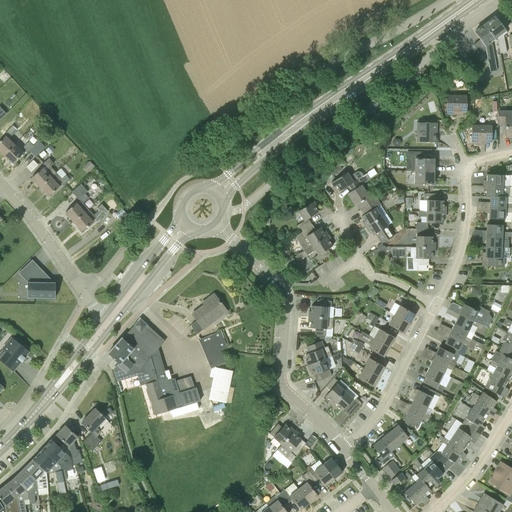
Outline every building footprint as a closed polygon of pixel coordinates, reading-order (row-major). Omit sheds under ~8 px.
[(507,53),(506,44),(505,39),(500,35),(506,30),(495,17),(484,25),(495,39),(497,37),(500,53),(501,61),(504,60),(505,67),(508,67),(506,54),(507,53)] [(474,32),(480,40),(485,45),(486,49),(489,68),(496,66),(492,45),(491,42),(495,39),(484,25),(474,32)] [(486,49),(485,45),(480,40),(473,45),(477,50),(475,51),(478,55),(486,49)] [(456,113),(466,113),(466,96),(447,95),(446,114),(456,115),(456,113)] [(505,137),(511,136),(511,111),(498,112),(498,125),(506,125),(505,137)] [(0,151),(4,155),(17,142),(12,136),(18,131),(17,130),(19,128),(15,124),(13,126),(9,122),(2,129),(7,134),(0,141),(0,151)] [(38,122),(25,135),(28,138),(40,125),(38,122)] [(420,133),(417,133),(417,142),(436,143),(437,123),(420,123),(420,133)] [(481,143),(491,143),(492,126),(472,125),(471,144),(481,144),(481,143)] [(13,164),(23,153),(26,152),(27,153),(29,151),(36,157),(39,155),(39,154),(45,147),(38,141),(33,146),(29,142),(23,148),(17,142),(4,155),(13,164)] [(49,154),(55,150),(50,145),(45,150),(49,154)] [(31,153),(23,160),(32,170),(39,163),(31,153)] [(51,177),(56,173),(51,167),(54,164),(49,158),(42,165),(44,167),(32,178),(40,187),(51,177)] [(434,172),(434,159),(414,158),(414,171),(434,172)] [(88,163),(84,167),(89,172),(92,168),(88,163)] [(433,185),(434,172),(414,171),(414,184),(433,185)] [(361,186),(360,185),(370,179),(366,174),(364,176),(362,174),(361,172),(359,172),(357,172),(354,173),(349,176),(347,173),(331,183),(334,188),(336,186),(339,191),(347,186),(351,192),(361,186)] [(51,177),(40,187),(48,196),(60,186),(62,185),(63,186),(70,180),(66,175),(62,179),(56,173),(51,177)] [(507,175),(502,175),(487,175),(487,181),(484,181),(483,182),(483,186),(509,187),(509,186),(509,178),(507,178),(507,175)] [(74,222),(88,209),(83,203),(89,198),(85,194),(87,192),(81,184),(72,192),(79,201),(65,213),(74,222)] [(363,209),(376,200),(373,195),(368,198),(361,186),(351,192),(347,194),(355,206),(359,203),(363,209)] [(509,197),(509,187),(483,186),(483,189),(484,190),(486,190),(486,197),(490,197),(501,198),(501,197),(509,197)] [(440,194),(435,194),(424,194),(424,201),(426,201),(426,211),(445,212),(445,207),(443,206),(443,201),(440,201),(440,194)] [(511,199),(511,197),(509,197),(501,197),(501,198),(490,197),(490,203),(487,203),(486,203),(486,207),(511,208),(511,199)] [(365,227),(381,217),(375,208),(380,206),(376,200),(363,209),(360,211),(363,216),(361,216),(365,221),(363,223),(365,227)] [(308,219),(318,212),(315,208),(317,206),(314,201),(298,212),(304,221),(296,226),(300,232),(312,225),(308,219)] [(74,222),(82,232),(95,220),(96,221),(107,211),(102,205),(97,209),(98,211),(94,215),(88,209),(74,222)] [(511,208),(486,207),(486,211),(487,212),(489,212),(489,219),(505,219),(505,213),(511,212),(511,208)] [(119,219),(122,216),(126,213),(123,209),(122,209),(116,214),(119,219)] [(445,212),(426,211),(418,211),(418,217),(428,217),(428,223),(443,223),(443,217),(445,217),(445,212)] [(126,213),(122,216),(127,224),(131,220),(126,213)] [(370,230),(373,235),(375,234),(381,244),(393,236),(381,217),(365,227),(368,232),(370,230)] [(483,235),(508,237),(511,236),(511,232),(502,232),(502,225),(487,224),(486,231),(484,231),(483,232),(483,235)] [(323,232),(320,228),(315,231),(312,225),(300,232),(300,233),(295,237),(304,251),(328,236),(325,231),(323,232)] [(428,236),(428,230),(417,229),(416,247),(435,248),(435,242),(432,242),(432,237),(428,236)] [(486,247),(501,247),(508,247),(508,237),(483,235),(483,239),(484,240),(486,240),(486,247)] [(316,257),(319,262),(331,254),(328,249),(332,246),(329,242),(331,240),(328,236),(304,251),(295,257),(298,261),(315,250),(318,255),(316,257)] [(382,245),(372,252),(374,256),(384,250),(385,249),(385,248),(385,247),(385,246),(382,245)] [(435,253),(435,248),(416,247),(410,247),(410,257),(407,257),(407,270),(416,270),(416,264),(427,265),(427,259),(432,259),(432,253),(435,253)] [(501,258),(501,247),(486,247),(485,253),(482,252),(482,266),(504,267),(504,258),(501,258)] [(279,254),(275,262),(282,265),(286,257),(279,254)] [(33,283),(32,298),(55,299),(55,283),(49,283),(45,278),(47,275),(32,260),(21,271),(32,283),(33,283)] [(393,263),(392,264),(395,269),(398,270),(400,271),(400,267),(396,263),(394,263),(393,263)] [(422,292),(426,284),(419,281),(415,288),(422,292)] [(195,335),(227,311),(214,294),(202,304),(204,306),(192,315),(196,320),(191,324),(195,335)] [(333,307),(331,307),(331,301),(317,300),(317,306),(311,306),(311,312),(309,311),(308,317),(333,319),(333,307)] [(501,305),(494,302),(490,309),(497,312),(501,305)] [(464,304),(461,310),(459,309),(458,309),(456,313),(479,324),(487,328),(492,319),(488,313),(479,309),(478,311),(464,304)] [(394,315),(410,324),(415,315),(400,306),(394,315)] [(379,318),(374,315),(370,313),(367,318),(376,323),(379,318)] [(477,327),(479,324),(456,313),(455,316),(455,317),(457,318),(454,324),(468,331),(472,324),(477,327)] [(404,334),(410,324),(394,315),(389,325),(404,334)] [(332,328),(333,319),(308,317),(308,322),(310,322),(310,328),(315,328),(314,335),(319,336),(326,336),(326,329),(330,329),(332,328)] [(134,326),(122,339),(134,349),(127,357),(134,364),(133,365),(139,371),(137,373),(138,375),(139,380),(144,379),(146,383),(167,377),(158,349),(165,341),(147,325),(140,318),(134,325),(134,326)] [(373,327),(376,323),(367,318),(365,322),(373,327)] [(469,343),(475,346),(481,349),(483,345),(465,337),(468,331),(454,324),(452,329),(450,328),(448,329),(447,332),(469,343)] [(389,348),(395,338),(380,329),(374,339),(389,348)] [(206,357),(220,351),(227,348),(220,331),(199,340),(206,357)] [(511,333),(507,331),(503,340),(505,342),(502,347),(511,351),(511,333)] [(374,339),(362,332),(358,339),(370,345),(368,348),(384,357),(389,348),(374,339)] [(473,350),(475,346),(469,343),(447,332),(445,336),(445,337),(448,338),(445,344),(459,350),(462,345),(473,350)] [(0,359),(13,371),(21,361),(22,362),(25,358),(23,356),(27,351),(11,338),(3,349),(6,352),(0,359)] [(119,363),(117,365),(114,370),(117,381),(138,375),(137,373),(139,371),(133,365),(134,364),(127,357),(134,349),(122,339),(122,338),(108,354),(119,363)] [(327,346),(323,348),(321,341),(310,345),(313,352),(306,354),(308,360),(305,361),(308,366),(325,358),(331,356),(327,346)] [(427,346),(423,354),(430,357),(434,350),(427,346)] [(454,351),(453,354),(439,347),(436,353),(434,352),(433,352),(431,356),(454,367),(456,363),(455,363),(459,354),(454,351)] [(511,359),(511,357),(511,351),(502,347),(499,353),(496,351),(491,360),(498,364),(511,371),(511,359)] [(206,357),(208,363),(223,357),(220,351),(206,357)] [(332,375),(325,359),(331,356),(325,358),(308,366),(309,371),(312,370),(314,375),(318,373),(321,380),(332,375)] [(452,371),(454,367),(431,356),(430,359),(430,360),(432,361),(429,367),(443,374),(446,368),(452,371)] [(223,357),(208,363),(211,369),(225,363),(223,357)] [(379,377),(385,367),(370,359),(364,368),(379,377)] [(511,375),(511,371),(498,364),(491,360),(492,361),(490,365),(495,368),(493,373),(508,381),(511,375)] [(422,376),(424,377),(427,378),(424,383),(441,392),(444,386),(438,383),(443,374),(429,367),(427,372),(424,371),(422,375),(422,376)] [(374,387),(379,377),(364,368),(358,378),(374,387)] [(212,387),(227,391),(231,372),(216,369),(212,387)] [(504,387),(508,381),(493,373),(487,382),(485,387),(504,398),(509,389),(504,387)] [(191,376),(175,381),(174,378),(168,380),(167,377),(146,383),(155,415),(182,407),(184,414),(198,409),(196,402),(200,401),(196,388),(194,388),(191,376)] [(332,406),(345,391),(337,384),(339,383),(334,379),(325,389),(329,392),(325,396),(330,400),(328,402),(332,406)] [(413,400),(427,407),(434,392),(423,386),(421,391),(418,390),(416,389),(415,390),(413,393),(416,394),(413,400)] [(225,402),(227,391),(212,387),(209,399),(225,402)] [(353,399),(345,391),(332,406),(336,409),(338,407),(342,411),(343,410),(350,416),(362,403),(356,398),(354,400),(353,399)] [(492,407),(496,401),(483,392),(480,397),(475,393),(472,397),(495,413),(497,410),(492,407)] [(493,416),(495,413),(472,397),(469,401),(475,405),(472,409),(485,418),(489,413),(493,416)] [(424,412),(427,407),(413,400),(411,405),(408,404),(407,405),(406,408),(428,419),(430,415),(424,412)] [(405,424),(411,432),(414,425),(418,427),(421,420),(427,423),(428,419),(406,408),(404,412),(404,413),(406,414),(404,420),(407,421),(405,424)] [(100,432),(96,428),(105,418),(95,409),(81,423),(90,431),(86,435),(94,443),(99,437),(97,435),(100,432)] [(481,424),(485,418),(472,409),(466,418),(472,422),(468,427),(480,435),(485,427),(481,424)] [(399,425),(398,425),(396,424),(395,423),(392,426),(394,429),(389,432),(399,444),(413,434),(411,432),(405,424),(405,423),(400,427),(399,425)] [(468,427),(462,423),(458,428),(452,437),(466,446),(470,441),(474,443),(480,435),(468,427)] [(289,429),(284,425),(283,428),(278,424),(269,433),(281,444),(277,450),(294,431),(290,427),(289,429)] [(74,442),(78,438),(65,426),(57,434),(66,444),(69,445),(72,458),(78,456),(74,442)] [(299,443),(301,440),(297,436),(298,434),(294,431),(277,450),(291,463),(303,446),(299,443)] [(391,451),(399,444),(389,432),(385,436),(383,434),(382,434),(379,436),(391,451)] [(64,452),(61,449),(66,444),(57,434),(42,450),(60,466),(63,479),(71,477),(67,461),(61,456),(64,452)] [(309,449),(317,439),(312,435),(304,445),(309,449)] [(394,455),(391,451),(379,436),(376,439),(376,440),(377,442),(372,446),(381,456),(378,458),(383,464),(394,455)] [(462,452),(466,446),(452,437),(449,441),(444,437),(441,441),(447,446),(464,457),(466,455),(462,452)] [(462,460),(464,457),(447,446),(441,454),(437,451),(433,455),(449,469),(454,463),(458,457),(462,460)] [(63,481),(63,479),(60,466),(42,450),(33,460),(46,472),(52,466),(56,469),(55,472),(57,483),(63,481)] [(443,474),(449,469),(433,455),(429,458),(432,462),(424,469),(431,476),(438,485),(441,482),(437,478),(443,474)] [(323,465),(334,479),(343,472),(332,458),(323,465)] [(431,476),(424,469),(415,459),(412,462),(416,466),(416,467),(421,472),(416,476),(420,480),(420,479),(427,487),(428,487),(432,483),(436,487),(438,485),(431,476)] [(48,488),(46,472),(33,460),(24,469),(35,481),(36,480),(37,481),(37,489),(48,488)] [(385,473),(396,465),(392,461),(382,469),(385,473)] [(490,482),(500,488),(510,494),(511,489),(511,469),(510,468),(501,463),(490,482)] [(325,486),(334,479),(323,465),(314,472),(312,469),(307,473),(315,483),(319,479),(325,486)] [(385,473),(389,478),(400,470),(396,465),(385,473)] [(75,468),(77,475),(84,473),(82,466),(75,468)] [(105,480),(101,468),(93,470),(97,482),(105,480)] [(29,486),(35,481),(24,469),(15,478),(26,489),(28,490),(28,496),(30,502),(33,501),(33,504),(36,503),(34,491),(29,486)] [(310,487),(315,483),(307,473),(302,477),(307,482),(298,489),(309,503),(318,496),(310,487)] [(391,481),(395,486),(405,478),(401,473),(391,481)] [(28,490),(26,489),(15,478),(5,485),(16,498),(18,499),(18,503),(19,511),(25,511),(24,500),(28,496),(28,490)] [(420,479),(420,480),(416,483),(412,478),(408,481),(412,486),(426,502),(429,500),(425,496),(431,491),(428,487),(427,487),(420,479)] [(270,482),(265,487),(269,492),(274,488),(270,482)] [(108,489),(106,483),(98,486),(99,492),(108,489)] [(12,511),(12,507),(18,503),(18,499),(16,498),(5,485),(0,489),(0,497),(5,504),(6,511),(12,511)] [(424,504),(426,502),(412,486),(404,493),(415,505),(420,500),(424,504)] [(300,510),(309,503),(298,489),(290,496),(285,490),(280,494),(288,504),(292,500),(300,510)] [(286,511),(283,507),(288,504),(280,494),(275,497),(274,496),(266,503),(269,507),(272,511),(286,511)] [(499,511),(503,506),(492,499),(484,494),(472,511),(499,511)]
